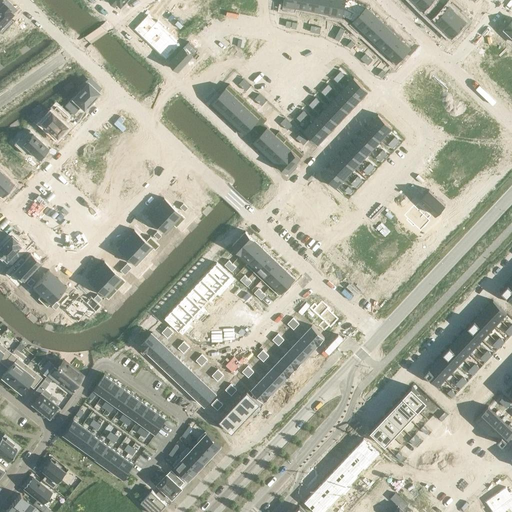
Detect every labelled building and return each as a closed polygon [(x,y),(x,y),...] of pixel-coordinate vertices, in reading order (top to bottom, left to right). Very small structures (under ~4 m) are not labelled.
[(296,0),(295,6),(307,9),(308,0),(296,0)] [(308,0),(307,9),(319,11),(321,0),(308,0)] [(321,0),(319,11),(331,13),(333,0),(321,0)] [(333,0),(331,13),(343,16),(348,18),(357,1),(355,0),(333,0)] [(416,0),(415,2),(423,10),(432,0),(416,0)] [(357,1),(348,18),(353,21),(362,29),(376,14),(367,6),(357,1)] [(0,31),(2,33),(13,21),(9,17),(13,13),(9,9),(10,9),(4,2),(2,4),(1,2),(0,3),(0,31)] [(452,2),(435,20),(443,29),(461,10),(452,2)] [(461,10),(443,29),(452,37),(466,22),(458,14),(461,10)] [(148,14),(134,28),(142,36),(142,37),(157,21),(148,14)] [(376,14),(362,29),(370,37),(384,23),(376,14)] [(16,19),(3,33),(8,37),(18,46),(23,40),(23,41),(25,39),(27,41),(36,31),(24,19),(20,23),(16,19)] [(157,21),(142,37),(143,36),(150,43),(150,44),(164,29),(157,21)] [(384,23),(370,37),(379,46),(393,31),(384,23)] [(164,29),(150,44),(151,44),(158,51),(157,51),(158,52),(172,36),(164,29)] [(393,31),(379,46),(388,54),(402,39),(393,31)] [(172,36),(158,52),(159,51),(167,59),(181,44),(172,36)] [(402,39),(388,54),(397,62),(411,47),(402,39)] [(352,40),(347,45),(351,48),(355,44),(352,40)] [(189,41),(170,62),(179,70),(198,50),(189,41)] [(365,53),(361,58),(365,61),(369,57),(365,53)] [(369,57),(365,61),(368,65),(373,60),(369,57)] [(195,72),(190,78),(194,81),(193,81),(200,87),(201,88),(216,72),(205,62),(204,63),(199,58),(191,68),(195,72)] [(383,70),(379,74),(382,78),(387,73),(383,70)] [(341,71),(337,74),(342,79),(345,75),(341,71)] [(337,74),(334,78),(338,82),(342,79),(337,74)] [(354,77),(348,84),(362,97),(368,91),(354,77)] [(243,79),(239,83),(243,87),(247,82),(243,79)] [(73,97),(65,105),(73,113),(80,106),(84,109),(99,93),(88,82),(73,98),(73,97)] [(247,82),(243,87),(246,90),(251,86),(247,82)] [(229,84),(212,102),(221,110),(238,92),(229,84)] [(328,84),(325,87),(329,92),(333,88),(328,84)] [(348,84),(341,90),(356,104),(362,97),(348,84)] [(325,87),(321,91),(326,95),(329,92),(325,87)] [(341,90),(335,97),(349,110),(356,104),(341,90)] [(238,92),(221,110),(229,117),(246,99),(238,92)] [(259,94),(255,98),(258,102),(263,97),(259,94)] [(263,97),(258,102),(262,105),(266,101),(263,97)] [(316,97),(312,100),(317,105),(321,101),(316,97)] [(335,97),(329,104),(343,117),(349,110),(335,97)] [(246,99),(229,117),(237,125),(254,107),(246,99)] [(312,100),(309,104),(314,109),(317,105),(312,100)] [(329,104),(323,110),(337,124),(343,117),(329,104)] [(56,106),(41,122),(52,133),(51,133),(55,138),(56,137),(57,137),(58,137),(57,136),(63,130),(63,131),(64,130),(66,127),(67,127),(63,122),(67,117),(56,106)] [(254,107),(237,125),(245,133),(251,126),(256,130),(267,119),(254,107)] [(304,110),(300,114),(305,118),(308,114),(304,110)] [(323,110),(316,117),(331,130),(337,124),(323,110)] [(300,114),(297,117),(301,122),(305,118),(300,114)] [(378,114),(372,121),(386,134),(392,128),(378,114)] [(312,121),(310,124),(324,137),(331,130),(316,117),(312,121)] [(285,118),(280,123),(284,126),(288,121),(286,119),(285,118)] [(260,134),(254,141),(262,149),(279,131),(276,134),(264,123),(267,119),(256,130),(256,131),(260,134)] [(288,121),(284,126),(288,130),(292,125),(288,121)] [(372,121),(366,127),(380,141),(386,134),(372,121)] [(310,124),(304,130),(318,144),(324,137),(310,124)] [(488,124),(478,134),(496,151),(506,141),(488,124)] [(366,127),(359,134),(374,147),(380,141),(366,127)] [(19,139),(14,144),(25,154),(29,150),(38,158),(48,147),(30,130),(20,140),(19,139)] [(279,131),(262,149),(270,157),(287,138),(279,131)] [(300,133),(296,137),(300,141),(304,136),(300,133)] [(359,134),(353,141),(367,154),(374,147),(359,134)] [(304,136),(300,141),(303,144),(308,140),(304,136)] [(395,136),(392,140),(396,144),(400,141),(395,136)] [(287,138),(270,157),(278,164),(295,146),(287,138)] [(392,140),(388,143),(393,148),(396,144),(392,140)] [(353,141),(347,147),(361,161),(367,154),(353,141)] [(12,153),(2,163),(18,179),(19,178),(20,178),(20,177),(24,173),(25,173),(24,172),(25,172),(24,171),(28,167),(19,159),(24,154),(12,143),(6,149),(7,150),(8,149),(12,153)] [(295,146),(278,164),(287,172),(304,154),(295,146)] [(347,147),(341,154),(355,167),(361,161),(347,147)] [(383,149),(379,153),(384,157),(387,154),(383,149)] [(379,153),(376,156),(380,161),(384,157),(379,153)] [(341,154),(334,160),(349,174),(355,167),(341,154)] [(334,160),(328,167),(342,181),(349,174),(334,160)] [(370,162),(367,166),(371,170),(375,167),(370,162)] [(367,166),(363,170),(368,174),(371,170),(367,166)] [(328,167),(322,174),(336,187),(342,181),(328,167)] [(0,194),(2,196),(13,184),(0,171),(0,194)] [(358,175),(355,179),(359,183),(363,180),(358,175)] [(186,178),(177,189),(193,204),(203,194),(186,178)] [(355,179),(351,183),(356,187),(359,183),(355,179)] [(348,186),(345,189),(350,194),(353,190),(348,186)] [(429,189),(419,200),(436,215),(446,205),(429,189)] [(155,207),(176,226),(185,217),(164,198),(163,198),(164,199),(156,207),(155,207)] [(183,203),(179,207),(184,211),(187,207),(183,203)] [(405,215),(404,216),(405,216),(408,219),(406,220),(414,227),(415,226),(420,231),(421,231),(424,228),(428,225),(427,224),(430,221),(430,222),(431,221),(430,220),(429,219),(431,216),(418,204),(416,207),(415,206),(414,205),(413,206),(405,215)] [(147,215),(147,216),(164,232),(172,224),(176,227),(176,226),(155,207),(156,208),(148,216),(147,215)] [(125,238),(145,256),(152,248),(154,250),(159,244),(150,236),(146,240),(134,229),(133,230),(134,231),(126,239),(125,238)] [(156,231),(153,234),(158,239),(161,235),(156,231)] [(246,231),(232,245),(240,253),(254,239),(246,231)] [(11,235),(0,247),(0,254),(6,260),(7,259),(11,263),(21,253),(17,249),(20,245),(17,242),(17,241),(17,240),(16,239),(13,237),(12,236),(11,235)] [(117,247),(117,248),(136,266),(145,256),(125,238),(125,239),(126,240),(118,248),(117,247)] [(254,239),(240,253),(249,261),(262,246),(254,239)] [(249,261),(246,264),(254,271),(271,254),(262,246),(249,261)] [(19,258),(5,273),(9,278),(12,274),(21,282),(40,262),(30,253),(23,261),(19,258)] [(271,254),(254,271),(263,279),(279,262),(271,254)] [(229,260),(225,264),(228,268),(233,263),(229,260)] [(96,270),(95,270),(116,290),(125,281),(104,261),(105,262),(97,271),(96,270)] [(217,261),(209,270),(224,284),(232,275),(217,261)] [(279,262),(263,279),(271,287),(287,270),(279,262)] [(127,263),(123,266),(128,271),(131,267),(127,263)] [(233,263),(228,268),(232,271),(236,266),(233,263)] [(123,266),(120,270),(124,274),(128,271),(123,266)] [(49,269),(33,287),(41,295),(58,278),(57,277),(57,278),(48,271),(49,270),(49,269)] [(87,279),(108,299),(116,290),(95,270),(96,271),(88,280),(87,279)] [(209,270),(202,278),(217,292),(224,284),(209,270)] [(287,270),(271,287),(279,295),(282,292),(296,278),(287,270)] [(245,274),(240,279),(244,282),(248,278),(245,274)] [(31,278),(26,282),(30,286),(34,281),(31,278)] [(41,295),(38,298),(47,307),(66,286),(66,285),(65,286),(57,279),(58,278),(41,295)] [(202,278),(194,285),(209,299),(217,292),(202,278)] [(248,278),(244,282),(248,286),(252,281),(248,278)] [(194,285),(187,293),(202,307),(209,299),(194,285)] [(511,289),(508,285),(501,292),(511,301),(511,289)] [(259,287),(254,292),(258,296),(262,291),(259,287)] [(262,291),(258,296),(262,299),(266,294),(262,291)] [(187,293),(179,301),(194,315),(202,307),(187,293)] [(71,302),(65,309),(78,321),(84,314),(89,318),(101,305),(90,296),(86,301),(78,294),(75,298),(74,297),(74,298),(71,302),(71,301),(70,302),(71,302)] [(97,294),(93,298),(98,302),(101,299),(97,294)] [(487,306),(487,307),(501,319),(507,313),(493,300),(487,306)] [(56,301),(51,306),(55,309),(59,305),(56,301)] [(179,301),(172,309),(187,323),(194,315),(179,301)] [(314,303),(310,308),(323,321),(319,325),(324,331),(329,326),(330,327),(338,319),(333,313),(333,312),(332,313),(328,309),(330,308),(322,301),(317,306),(314,303)] [(487,307),(481,313),(494,326),(501,319),(487,307)] [(172,309),(164,317),(179,331),(187,323),(172,309)] [(481,313),(475,320),(488,332),(494,326),(481,313)] [(293,317),(290,320),(297,326),(299,323),(293,317)] [(290,320),(288,323),(294,329),(297,326),(290,320)] [(475,320),(468,327),(482,339),(488,332),(475,320)] [(168,325),(162,332),(165,334),(171,328),(168,325)] [(312,325),(304,333),(317,345),(325,337),(312,325)] [(468,327),(462,333),(476,346),(482,339),(468,327)] [(171,328),(165,334),(168,337),(174,331),(171,328)] [(152,331),(140,344),(148,352),(160,339),(152,331)] [(276,335),(275,336),(282,342),(284,339),(278,333),(276,335)] [(304,333),(297,341),(310,353),(317,345),(304,333)] [(462,333),(456,340),(469,352),(476,346),(462,333)] [(275,336),(273,339),(279,345),(282,342),(275,336)] [(500,337),(496,341),(501,345),(505,341),(500,337)] [(160,339),(148,352),(156,360),(168,347),(160,339)] [(456,340),(450,346),(463,359),(469,352),(456,340)] [(184,341),(178,347),(181,350),(187,343),(184,341)] [(297,341),(289,349),(302,361),(310,353),(297,341)] [(496,341),(493,344),(498,349),(501,345),(496,341)] [(0,343),(0,361),(3,363),(11,353),(0,343)] [(187,343),(181,350),(184,352),(190,346),(187,343)] [(450,346),(444,353),(457,366),(463,359),(450,346)] [(168,347),(156,360),(164,367),(176,354),(168,347)] [(263,349),(260,352),(266,358),(269,355),(263,349)] [(289,349),(282,357),(294,369),(302,361),(289,349)] [(487,350),(484,354),(489,358),(492,355),(487,350)] [(260,352),(257,355),(264,361),(266,358),(260,352)] [(8,368),(1,377),(11,384),(27,365),(11,353),(3,363),(8,368)] [(444,353),(437,360),(451,372),(457,366),(444,353)] [(176,354),(164,367),(172,375),(184,362),(176,354)] [(202,354),(196,360),(199,363),(205,356),(202,354)] [(484,354),(481,357),(485,362),(489,358),(484,354)] [(205,356),(199,363),(202,365),(208,359),(205,356)] [(282,357),(274,365),(287,377),(294,369),(282,357)] [(54,366),(47,375),(58,384),(62,379),(71,387),(81,375),(64,360),(57,369),(54,366)] [(437,360),(431,366),(444,379),(451,372),(437,360)] [(184,362),(172,375),(180,382),(192,370),(184,362)] [(475,363),(472,367),(476,371),(480,368),(475,363)] [(27,365),(11,384),(21,392),(28,383),(33,388),(42,377),(27,365)] [(245,368),(251,374),(254,371),(248,365),(245,368)] [(274,365),(266,373),(279,385),(287,377),(274,365)] [(431,366),(425,373),(438,385),(444,379),(431,366)] [(472,367),(468,370),(473,375),(476,371),(472,367)] [(245,368),(242,371),(249,377),(251,374),(245,368)] [(218,369),(212,375),(215,378),(221,371),(218,369)] [(192,370),(180,382),(188,390),(200,377),(192,370)] [(221,371),(215,378),(218,380),(224,374),(221,371)] [(105,373),(94,388),(103,395),(114,380),(105,373)] [(266,373),(259,381),(272,393),(279,385),(266,373)] [(463,376),(459,380),(464,384),(467,381),(463,376)] [(200,377),(188,390),(196,397),(208,385),(208,384),(200,377)] [(32,402),(31,403),(32,404),(48,417),(49,417),(49,416),(57,406),(57,407),(58,406),(57,405),(41,392),(49,383),(44,379),(33,392),(38,396),(32,403),(32,402)] [(114,380),(103,395),(112,401),(123,386),(114,380)] [(459,380),(456,384),(461,388),(464,384),(459,380)] [(259,381),(251,389),(264,401),(272,393),(259,381)] [(231,383),(228,386),(234,392),(237,389),(231,383)] [(208,385),(196,397),(205,405),(217,392),(208,385)] [(123,386),(112,401),(121,407),(131,392),(123,386)] [(228,386),(225,389),(232,395),(234,392),(228,386)] [(412,386),(404,395),(419,410),(427,401),(412,386)] [(451,389),(447,393),(452,397),(456,393),(451,389)] [(248,390),(241,398),(253,410),(260,402),(248,390)] [(131,392),(121,407),(129,414),(140,399),(131,392)] [(404,396),(396,404),(410,418),(419,410),(404,395),(403,396),(404,396)] [(504,396),(500,400),(503,404),(508,399),(504,396)] [(217,398),(214,401),(220,407),(223,404),(217,398)] [(241,398),(234,405),(246,417),(253,410),(241,398)] [(140,399),(129,414),(138,420),(149,405),(140,399)] [(508,399),(503,404),(507,407),(511,403),(508,399)] [(214,401),(211,404),(218,410),(220,407),(214,401)] [(396,404),(387,413),(402,427),(410,418),(396,404)] [(149,405),(138,420),(147,426),(158,411),(149,405)] [(234,405),(227,413),(239,425),(246,417),(234,405)] [(488,406),(476,419),(482,426),(495,412),(488,406)] [(158,411),(147,426),(156,433),(167,418),(158,411)] [(445,411),(439,417),(442,420),(448,414),(445,411)] [(495,412),(482,426),(489,432),(502,418),(495,412)] [(227,413),(219,420),(232,432),(239,425),(227,413)] [(387,413),(379,422),(389,432),(394,436),(402,427),(387,413)] [(72,418),(62,433),(71,440),(82,425),(72,418)] [(502,418),(489,432),(496,438),(508,425),(502,418)] [(379,422),(371,431),(385,445),(394,436),(389,432),(379,422)] [(82,425),(71,440),(80,446),(90,431),(82,425)] [(423,425),(421,428),(426,434),(429,430),(423,425)] [(511,428),(508,425),(496,438),(502,445),(511,434),(511,428)] [(90,431),(80,446),(88,453),(99,437),(90,431)] [(205,431),(197,440),(199,441),(213,454),(221,446),(205,431)] [(415,434),(412,437),(418,442),(421,439),(415,434)] [(0,454),(7,460),(7,461),(17,449),(16,449),(12,446),(14,444),(7,439),(5,441),(1,438),(2,437),(1,437),(0,438),(0,454)] [(99,437),(88,453),(97,459),(108,444),(99,437)] [(364,437),(356,445),(371,459),(379,451),(364,437)] [(412,437),(409,440),(415,445),(418,442),(412,437)] [(188,446),(191,450),(205,463),(213,454),(199,441),(197,440),(199,442),(191,449),(188,446)] [(108,444),(97,459),(106,465),(117,450),(108,444)] [(356,445),(349,453),(364,467),(371,459),(356,445)] [(188,446),(180,455),(183,458),(197,471),(205,463),(191,450),(188,446)] [(117,450),(106,465),(115,471),(126,456),(117,450)] [(398,451),(395,455),(401,460),(404,457),(398,451)] [(349,453),(341,461),(356,475),(364,467),(349,453)] [(180,456),(173,464),(189,480),(197,471),(183,458),(180,455),(179,455),(180,456)] [(126,456),(115,471),(124,478),(135,463),(126,456)] [(50,459),(41,470),(46,473),(42,479),(53,488),(66,472),(60,467),(61,466),(55,461),(54,463),(50,459)] [(341,461),(334,469),(349,483),(356,475),(341,461)] [(171,469),(158,483),(172,497),(182,487),(180,486),(184,482),(171,469)] [(334,469),(327,477),(341,491),(349,483),(334,469)] [(33,477),(24,488),(36,498),(33,503),(43,511),(47,506),(43,503),(52,492),(33,477)] [(327,477),(319,485),(334,499),(341,491),(327,477)] [(319,485),(312,492),(327,506),(334,499),(319,485)] [(511,494),(506,486),(487,499),(495,509),(511,497),(511,494)] [(423,489),(412,500),(424,511),(431,511),(439,504),(423,489)] [(152,490),(141,501),(152,511),(158,511),(167,503),(152,490)] [(312,492),(304,501),(315,511),(321,511),(327,506),(312,492)] [(20,493),(12,502),(24,511),(30,511),(35,506),(20,493)] [(397,503),(388,511),(407,511),(404,509),(408,505),(395,493),(391,497),(397,503)] [(511,511),(511,497),(495,509),(496,511),(511,511)] [(24,511),(12,502),(6,511),(7,511),(24,511)]
